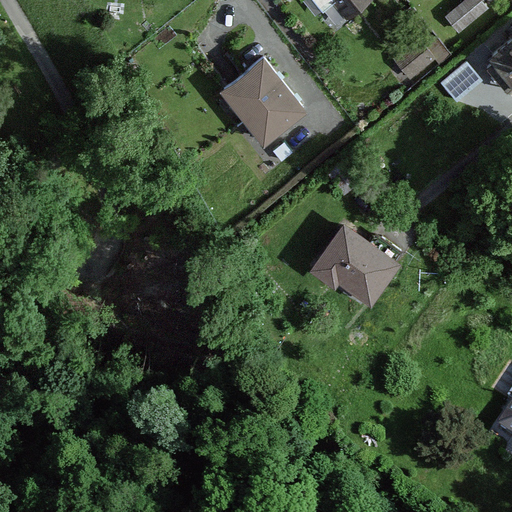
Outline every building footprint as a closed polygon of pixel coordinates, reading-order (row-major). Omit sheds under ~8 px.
[(385,1),(384,0),(335,0),(355,25),(385,1)] [(483,0),(465,0),(447,15),(458,27),(486,3),(483,0)] [(511,36),(492,53),(496,58),(487,65),(507,89),(511,84),(511,36)] [(433,56),(423,43),(399,62),(410,75),(433,56)] [(306,105),(264,51),(222,83),(264,136),(306,105)] [(466,59),(441,80),(456,98),(481,77),(466,59)] [(368,175),(350,152),(326,170),(344,193),(368,175)] [(373,246),(345,226),(318,264),(334,275),(337,270),(370,293),(401,249),(381,235),(373,246)] [(511,408),(500,426),(511,433),(511,408)]
